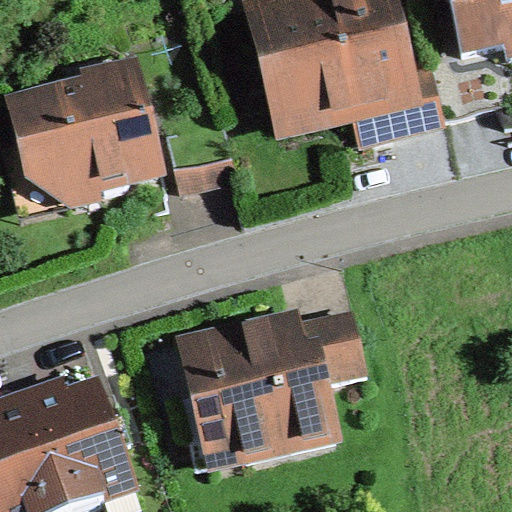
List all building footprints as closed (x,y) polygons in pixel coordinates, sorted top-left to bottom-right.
[(283,60),(297,120),(381,101),(374,73),(401,67),(385,0),(308,0),(257,12),(268,63),(283,60)] [(511,0),(449,0),(463,60),(504,50),(507,62),(511,61),(511,0)] [(504,50),(463,60),(432,67),(446,125),(511,109),(511,83),(507,62),(504,50)] [(431,60),(401,67),(374,73),(381,101),(389,138),(446,125),(432,67),(431,60)] [(30,181),(60,201),(96,192),(105,198),(126,193),(131,184),(161,177),(143,105),(103,80),(89,84),(82,93),(28,106),(36,140),(22,143),(30,181)] [(223,125),(166,139),(180,198),(237,184),(223,125)] [(296,336),(308,393),(325,389),(367,379),(353,320),(295,333),(296,336)] [(238,434),(245,467),(337,446),(325,389),(308,393),(296,336),(289,337),(277,328),(206,342),(216,392),(180,399),(190,445),(238,434)] [(103,511),(100,503),(134,491),(99,387),(63,399),(59,384),(0,404),(0,511),(103,511)]
